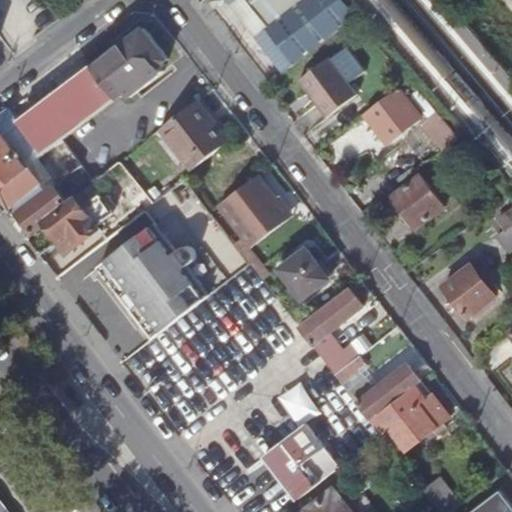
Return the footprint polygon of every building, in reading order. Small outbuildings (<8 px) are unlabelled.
[(229,0),(285,70),(353,12),(342,0),(229,0)] [(95,67),(118,97),(123,103),(164,70),(160,65),(169,58),(145,29),(95,67)] [(329,117),(358,95),(329,58),(299,80),(329,117)] [(95,67),(93,64),(20,120),(22,123),(44,149),(46,152),(64,139),(118,97),(95,67)] [(398,88),(366,112),(391,144),(422,119),(398,88)] [(198,100),(163,128),(195,169),(230,140),(198,100)] [(0,190),(30,168),(26,163),(5,136),(22,123),(20,120),(11,109),(0,117),(0,190)] [(26,163),(44,149),(22,123),(5,136),(26,163)] [(64,139),(46,152),(38,159),(58,183),(83,164),(64,139)] [(70,202),(76,197),(96,181),(83,164),(58,183),(56,185),(70,202)] [(0,200),(9,213),(13,217),(49,190),(31,167),(30,168),(0,190),(0,200)] [(259,175),(221,205),(250,242),(291,211),(280,197),(277,199),(259,175)] [(417,228),(445,206),(422,175),(393,196),(417,228)] [(13,217),(28,237),(47,221),(70,202),(56,185),(49,190),(13,217)] [(208,297),(252,263),(244,253),(237,244),(212,212),(192,185),(183,192),(189,199),(185,203),(173,189),(155,202),(146,209),(157,224),(99,268),(154,339),(208,297)] [(70,202),(47,221),(70,251),(101,228),(76,197),(70,202)] [(511,252),(511,251),(511,223),(497,236),(511,252)] [(237,244),(244,253),(250,249),(243,239),(237,244)] [(244,253),(252,263),(261,274),(267,270),(263,265),(250,249),(244,253)] [(306,298),(331,277),(308,249),(283,269),(306,298)] [(445,286),(469,317),(497,295),(490,285),(494,282),(485,271),(481,274),(473,264),(445,286)] [(301,327),(315,345),(365,305),(352,288),(301,327)] [(319,350),(337,373),(345,367),(328,344),(319,350)] [(337,373),(344,383),(368,364),(361,355),(345,367),(337,373)] [(360,405),(371,419),(423,380),(409,364),(359,403),(360,405)] [(434,394),(433,393),(423,380),(371,419),(383,435),(392,428),(409,450),(451,417),(434,394)] [(306,425),(289,437),(307,460),(324,446),(306,425)] [(289,437),(266,455),(300,498),(323,481),(307,460),(289,437)] [(425,491),(441,511),(449,511),(461,504),(441,479),(425,491)] [(374,511),(376,511),(359,492),(346,502),(334,488),(307,510),(308,511),(374,511)] [(511,511),(511,505),(500,490),(470,511),(511,511)]
